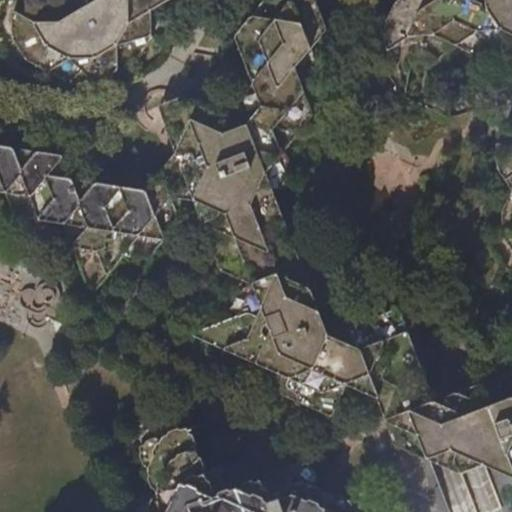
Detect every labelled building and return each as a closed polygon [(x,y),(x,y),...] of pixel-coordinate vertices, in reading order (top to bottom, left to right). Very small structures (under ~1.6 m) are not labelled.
[(81,0),(81,10),(60,23),(35,23),(14,11),(14,37),(27,58),(70,82),(96,81),(138,56),(150,35),(150,9),(165,0),(81,0)] [(298,403),(308,425),(354,408),(378,399),(396,447),(431,462),(461,475),(484,467),(511,478),(511,374),(435,404),(399,310),(351,329),(319,314),(275,198),(291,178),(282,155),(315,115),(306,92),(321,73),(312,50),(328,29),(316,0),(295,0),(294,2),(278,0),(267,0),(236,37),(254,83),(239,103),(217,111),(208,88),(160,106),(177,153),(162,171),(181,221),(204,226),(229,295),(215,328),(168,346),(298,403)] [(511,0),(405,0),(401,3),(390,26),(393,76),(408,97),(454,119),(451,93),(461,72),(483,57),(507,55),(511,57),(511,123),(501,146),(503,171),(511,183),(511,200),(506,213),(508,239),(511,244),(511,0)] [(181,221),(162,171),(146,191),(73,179),(64,156),(0,145),(0,192),(5,193),(14,216),(64,224),(90,295),(123,256),(148,260),(181,221)] [(357,511),(353,500),(352,499),(320,486),(318,481),(310,462),(265,479),(264,480),(232,466),(213,473),(209,474),(190,423),(190,422),(191,420),(188,412),(185,410),(183,403),(176,406),(172,404),(164,407),(162,411),(161,412),(134,422),(147,455),(161,493),(137,502),(140,511),(357,511)]
